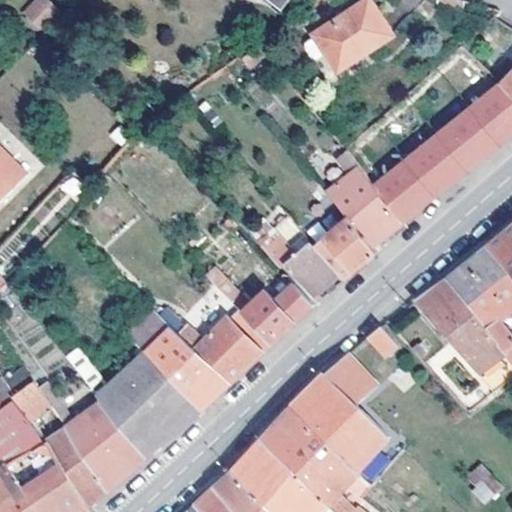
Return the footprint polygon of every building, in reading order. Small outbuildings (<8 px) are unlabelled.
[(32,0),(20,13),(39,30),(59,9),(49,0),(32,0)] [(370,1),(316,35),(339,71),(392,36),(370,1)] [(268,59),(258,47),(228,67),(237,79),(268,59)] [(511,75),(502,85),(511,92),(511,75)] [(501,84),(470,108),(499,144),(511,133),(511,92),(502,85),(501,84)] [(470,108),(437,135),(467,171),(486,155),(499,144),(470,108)] [(404,162),(433,198),(451,183),(467,171),(437,135),(404,162)] [(0,208),(32,177),(0,145),(0,208)] [(388,233),(402,223),(373,187),(342,149),(338,145),(334,148),(338,153),(335,155),(349,173),(327,192),(347,217),(371,247),(388,233)] [(404,162),(373,187),(402,223),(419,209),(433,198),(404,162)] [(332,290),(344,280),(314,245),(299,228),(281,206),(272,214),(303,249),(293,258),(278,241),(266,250),(282,267),(287,263),(320,301),(332,290)] [(376,253),(371,247),(347,217),(320,239),(314,245),(344,280),(362,265),(376,253)] [(251,239),(232,218),(225,225),(244,245),(251,239)] [(314,245),(320,239),(306,222),(299,228),(314,245)] [(511,276),(511,227),(488,247),(511,276)] [(511,276),(488,247),(462,267),(438,287),(462,317),(470,310),(501,349),(511,339),(511,332),(499,316),(511,307),(511,276)] [(215,282),(273,343),(295,322),(315,305),(294,281),(275,299),(266,289),(254,300),(244,289),(240,293),(227,279),(224,281),(220,277),(215,282)] [(511,361),(501,349),(470,310),(462,317),(438,287),(429,294),(418,302),(494,393),(511,377),(511,361)] [(171,330),(182,339),(185,335),(175,326),(179,322),(164,309),(158,316),(171,330)] [(128,336),(145,352),(171,330),(158,316),(153,311),(128,336)] [(262,353),(273,343),(241,311),(230,320),(262,353)] [(251,363),(262,353),(230,320),(194,349),(231,382),(251,363)] [(382,328),(372,336),(390,357),(400,349),(382,328)] [(220,393),(231,382),(194,349),(182,339),(171,330),(145,352),(203,410),(220,393)] [(511,339),(501,349),(511,361),(511,339)] [(97,395),(104,388),(76,348),(66,355),(97,395)] [(165,443),(203,410),(145,352),(104,388),(97,395),(102,402),(146,459),(165,443)] [(292,406),(356,475),(387,440),(355,406),(376,386),(348,354),(322,378),(292,406)] [(7,384),(17,398),(38,383),(29,370),(7,384)] [(0,410),(17,398),(7,384),(3,379),(0,381),(0,410)] [(126,476),(146,459),(102,402),(75,419),(57,393),(49,399),(57,412),(108,491),(126,476)] [(0,462),(3,467),(6,465),(46,441),(32,421),(17,398),(0,410),(0,462)] [(278,422),(264,438),(328,508),(345,489),(356,475),(292,406),(278,422)] [(100,498),(108,491),(57,412),(53,414),(50,409),(32,421),(46,441),(91,505),(100,498)] [(271,511),(323,511),(328,508),(264,438),(249,453),(233,472),(271,511)] [(46,441),(6,465),(28,496),(14,506),(17,511),(95,511),(91,505),(46,441)] [(370,480),(390,461),(382,452),(362,472),(370,480)] [(17,511),(14,506),(28,496),(6,465),(3,467),(0,468),(0,511),(17,511)] [(482,481),(488,474),(481,467),(475,474),(482,481)] [(271,511),(233,472),(223,480),(217,486),(239,511),(271,511)] [(475,488),(485,499),(499,487),(489,476),(475,488)] [(239,511),(217,486),(208,494),(198,504),(199,506),(204,511),(239,511)] [(332,511),(357,511),(363,506),(345,489),(328,508),(332,511)]
